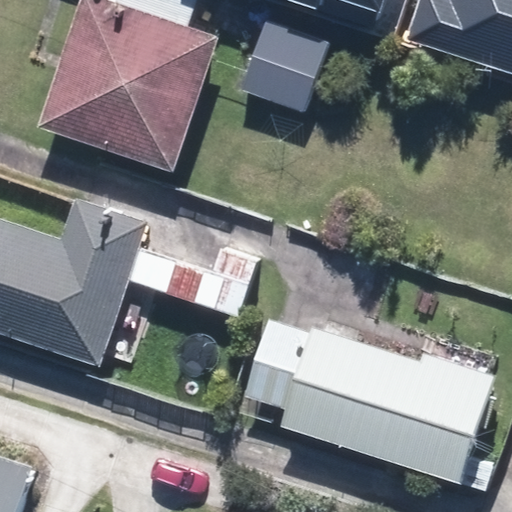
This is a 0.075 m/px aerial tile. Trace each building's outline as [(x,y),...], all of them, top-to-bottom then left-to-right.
[(227,33),(134,0),(90,0),(48,119),(180,166),(227,33)] [(294,0),(314,7),(316,0),(348,0),(378,10),(380,0),(294,0)] [(511,0),(425,0),(412,41),(511,73),(511,0)] [(333,38),(279,19),(255,87),(309,106),(333,38)] [(156,218),(84,194),(70,235),(0,211),(0,325),(107,361),(156,218)] [(324,320),(291,420),(473,481),(507,380),(324,320)] [(22,511),(40,461),(0,447),(0,511),(22,511)]
